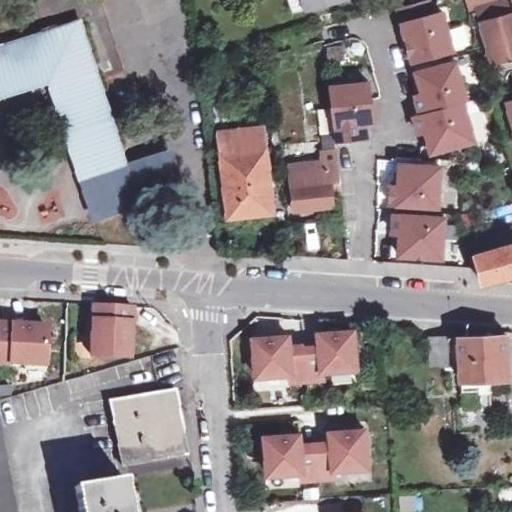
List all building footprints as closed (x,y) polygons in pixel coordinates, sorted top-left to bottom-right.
[(173,0),(141,0),(148,21),(177,12),(173,0)] [(304,0),(307,10),(347,0),(304,0)] [(429,3),(398,12),(413,66),(454,54),(443,17),(433,18),(429,3)] [(504,5),(477,13),(493,68),(511,62),(511,20),(508,22),(504,5)] [(126,163),(81,21),(0,46),(0,95),(49,80),(95,220),(183,191),(171,149),(126,163)] [(456,65),(417,76),(423,97),(416,99),(421,117),(464,105),(467,104),(456,65)] [(369,87),(329,91),(336,145),(368,141),(366,126),(373,125),(369,87)] [(464,105),(421,117),(414,119),(419,137),(426,135),(432,157),(475,145),(464,105)] [(331,115),(319,117),(323,155),(321,155),(321,160),(324,159),(324,166),(289,169),(295,214),(334,210),(332,189),(340,189),(331,115)] [(273,212),(265,153),(262,153),(259,133),(220,138),(230,217),(273,212)] [(442,170),(401,168),(399,190),(392,189),(391,208),(439,211),(442,170)] [(446,221),(395,219),(394,237),(401,237),(400,260),(443,262),(446,221)] [(485,254),(482,244),(480,234),(468,237),(473,256),(477,256),(484,284),(511,276),(511,246),(505,248),(503,242),(495,244),(496,251),(485,254)] [(511,235),(482,244),(485,254),(496,251),(495,244),(503,242),(505,248),(511,246),(511,235)] [(134,306),(95,304),(92,355),(131,358),(134,306)] [(49,327),(0,324),(0,362),(46,365),(49,327)] [(320,347),(305,348),(308,381),(324,380),(323,372),(357,369),(354,332),(319,334),(320,347)] [(289,336),(254,339),(257,377),(291,374),(292,382),(308,381),(305,346),(290,347),(289,336)] [(507,336),(460,338),(460,353),(461,391),(509,389),(507,336)] [(450,353),(449,339),(430,338),(431,363),(450,362),(450,353)] [(460,353),(460,338),(449,339),(450,353),(460,353)] [(111,403),(122,465),(187,454),(175,391),(154,395),(111,403)] [(15,511),(0,428),(0,511),(15,511)] [(330,443),(316,444),(318,479),(337,478),(336,470),(370,468),(367,430),(364,430),(364,429),(329,432),(330,443)] [(299,435),(264,439),(268,476),(302,473),(303,481),(318,479),(316,444),(300,446),(299,435)] [(73,486),(78,511),(131,511),(124,476),(73,486)]
